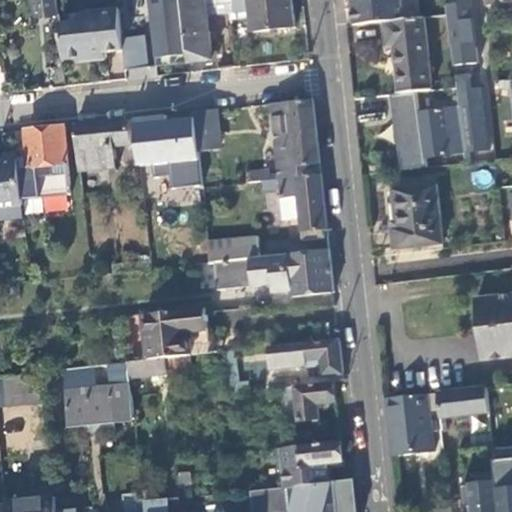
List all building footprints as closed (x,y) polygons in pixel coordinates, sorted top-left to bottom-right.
[(33,0),(36,18),(59,15),(56,0),(33,0)] [(181,0),(189,66),(215,64),(209,16),(208,16),(206,0),(181,0)] [(295,27),(292,0),(206,0),(208,16),(209,16),(251,12),(253,32),(295,27)] [(352,8),(354,25),(384,21),(404,19),(401,0),(356,0),(357,7),(352,8)] [(450,45),(475,42),(470,2),(447,5),(450,45)] [(124,52),(123,45),(119,9),(83,13),(74,24),(60,25),(64,66),(106,61),(106,55),(124,52)] [(404,19),(384,21),(387,48),(395,48),(400,94),(434,91),(425,17),(404,19)] [(124,52),(126,70),(141,68),(138,43),(123,45),(124,52)] [(453,51),(455,69),(466,69),(464,49),(453,51)] [(479,104),(476,75),(456,77),(459,102),(459,107),(479,104)] [(379,97),(355,99),(357,115),(381,112),(379,97)] [(279,180),(322,175),(317,136),(313,100),(274,104),(279,180)] [(465,152),(459,107),(459,102),(418,107),(425,157),(459,153),(465,152)] [(465,157),(465,159),(472,158),(471,152),(488,150),(484,108),(463,111),(467,152),(465,152),(465,157)] [(224,139),(221,110),(195,113),(198,141),(221,139),(224,139)] [(198,141),(195,113),(135,120),(137,142),(171,139),(172,155),(199,153),(198,141)] [(132,145),(129,120),(76,126),(81,172),(117,168),(114,147),(132,145)] [(20,169),(23,200),(72,195),(64,127),(27,131),(31,168),(20,169)] [(27,131),(16,133),(19,158),(20,169),(31,168),(27,131)] [(222,152),(221,139),(198,141),(199,153),(199,154),(222,152)] [(20,169),(19,158),(0,160),(0,208),(1,208),(3,222),(25,219),(23,200),(20,169)] [(141,176),(145,212),(159,211),(156,174),(141,176)] [(323,230),(328,229),(323,192),(322,175),(279,180),(263,181),(264,191),(280,189),(284,221),(301,219),(304,239),(324,237),(323,230)] [(395,229),(397,249),(444,243),(438,184),(396,188),(401,229),(395,229)] [(258,238),(208,243),(211,263),(215,263),(261,258),(258,238)] [(272,281),(273,294),(291,292),(292,297),(335,293),(331,265),(330,250),(261,258),(215,263),(217,291),(261,287),(260,282),(272,281)] [(115,273),(151,270),(150,262),(114,266),(115,273)] [(511,295),(476,300),(482,359),(511,355),(511,295)] [(207,331),(205,309),(144,316),(147,361),(166,358),(182,357),(191,356),(188,333),(207,331)] [(323,376),(343,374),(341,351),(340,339),(271,347),(273,369),(307,365),(307,367),(322,366),(323,376)] [(183,370),(182,357),(166,358),(167,371),(183,370)] [(166,358),(147,361),(128,363),(130,378),(168,374),(167,371),(166,358)] [(62,370),(69,426),(84,424),(115,420),(134,418),(130,378),(128,363),(108,365),(111,385),(95,387),(92,367),(62,370)] [(44,372),(0,378),(0,407),(47,402),(44,372)] [(337,402),(335,383),(296,387),(299,415),(292,416),(292,422),(320,420),(318,404),(337,402)] [(511,393),(511,384),(486,387),(487,389),(489,412),(492,442),(511,440),(511,400),(510,401),(509,394),(511,393)] [(489,412),(487,389),(438,394),(440,418),(489,412)] [(428,394),(386,398),(386,399),(393,457),(434,452),(428,394)] [(85,434),(116,430),(115,420),(84,424),(85,434)] [(343,462),(341,441),(275,449),(277,466),(281,471),(283,487),(329,482),(327,464),(343,462)] [(188,473),(178,474),(181,499),(191,498),(188,473)] [(335,482),(338,511),(337,511),(358,511),(355,480),(335,482)] [(499,511),(497,489),(497,481),(470,484),(470,487),(464,488),(463,485),(462,485),(465,511),(499,511)] [(253,511),(333,511),(338,511),(335,482),(329,482),(283,487),(251,491),(253,511)] [(511,511),(511,488),(497,489),(499,511),(511,511)] [(144,501),(144,503),(158,501),(157,489),(143,492),(144,501)] [(57,511),(57,510),(56,497),(7,502),(8,507),(8,511),(57,511)] [(145,511),(144,503),(144,501),(132,502),(133,511),(145,511)]
